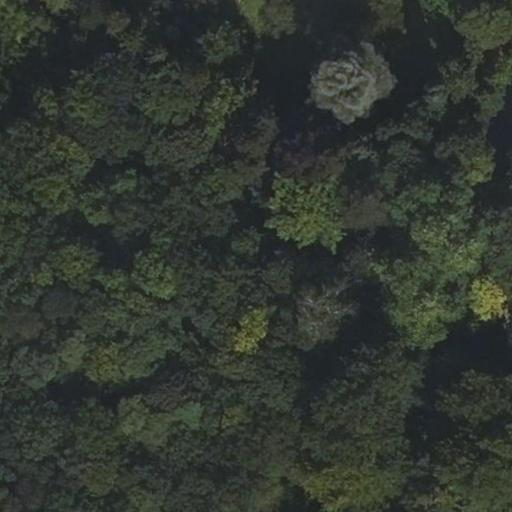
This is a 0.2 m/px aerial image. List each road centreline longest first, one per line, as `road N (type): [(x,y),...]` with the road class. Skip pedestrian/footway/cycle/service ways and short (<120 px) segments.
road 1 (track): [(23,0),(148,76),(230,173),(511,378)]
road 2 (track): [(375,277),(511,15)]
road 3 (track): [(221,163),(211,58),(224,0)]
